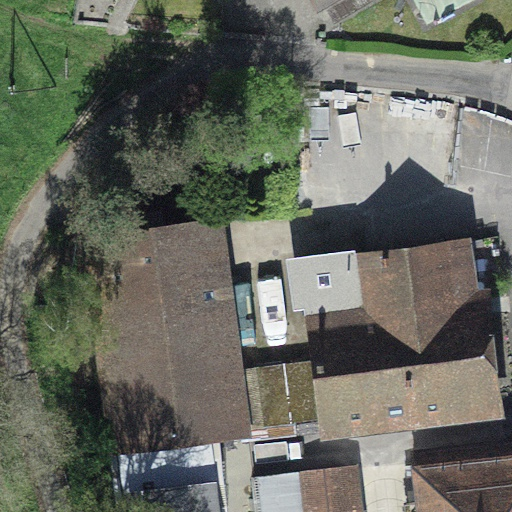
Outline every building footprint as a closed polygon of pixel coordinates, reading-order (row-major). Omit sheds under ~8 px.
[(316,0),(318,0),(329,19),(360,0),(313,0),(314,1),(316,0)] [(218,149),(242,143),(236,119),(211,125),(218,149)] [(114,445),(234,429),(208,231),(89,246),(114,445)] [(318,434),(487,413),(473,295),(464,297),(457,244),(298,266),(309,362),(249,369),(256,428),(316,421),(318,434)] [(511,511),(511,453),(422,464),(427,511),(511,511)] [(338,511),(334,472),(297,476),(300,511),(338,511)] [(194,511),(192,487),(140,493),(141,511),(194,511)]
